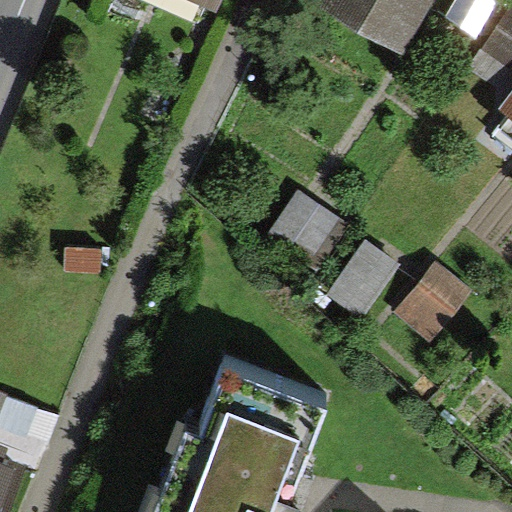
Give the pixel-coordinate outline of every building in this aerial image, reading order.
[(333,0),(401,40),(424,0),(333,0)] [(334,217),(296,199),(278,238),(316,256),(334,217)] [(367,250),(330,299),(350,313),(386,264),(367,250)] [(433,272),(401,315),(426,334),(458,291),(433,272)] [(164,511),(287,511),(327,409),(220,368),(164,511)] [(0,472),(10,449),(0,445),(0,472)]
